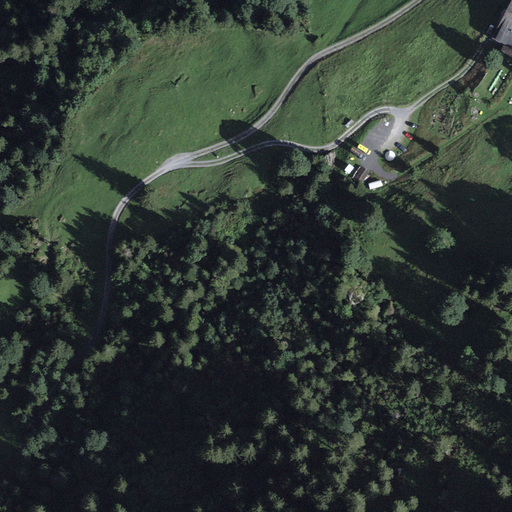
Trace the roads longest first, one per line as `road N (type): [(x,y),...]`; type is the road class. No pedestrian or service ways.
road 1 (track): [(172,164),(218,161),(271,142),(329,147),(373,112),(407,110),(458,75),(495,21)]
road 2 (track): [(0,474),(99,324),(117,211),(172,164)]
road 3 (track): [(417,0),(311,60),(248,133),(172,164)]
